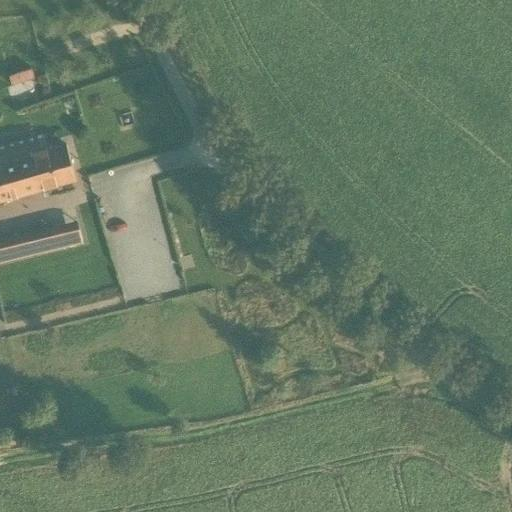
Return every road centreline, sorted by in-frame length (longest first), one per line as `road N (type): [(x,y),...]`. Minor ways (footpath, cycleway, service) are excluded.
road 1 (unclassified): [(511,403),(450,366),(218,141),(193,112),(139,0)]
road 2 (track): [(0,460),(221,428),(387,390),(450,366)]
